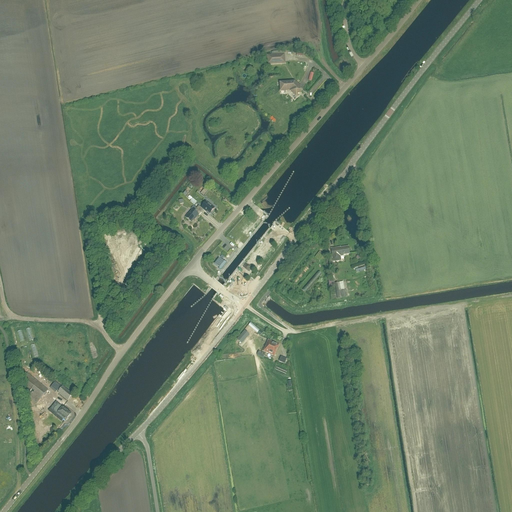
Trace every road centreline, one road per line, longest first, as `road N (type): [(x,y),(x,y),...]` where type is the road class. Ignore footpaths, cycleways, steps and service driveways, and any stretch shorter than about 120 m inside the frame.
road 1 (tertiary): [(242,307),(479,0)]
road 2 (tertiary): [(190,265),(3,511)]
road 3 (tertiary): [(363,66),(190,265)]
road 4 (tertiary): [(137,432),(242,307)]
road 5 (track): [(102,329),(11,316),(0,283)]
